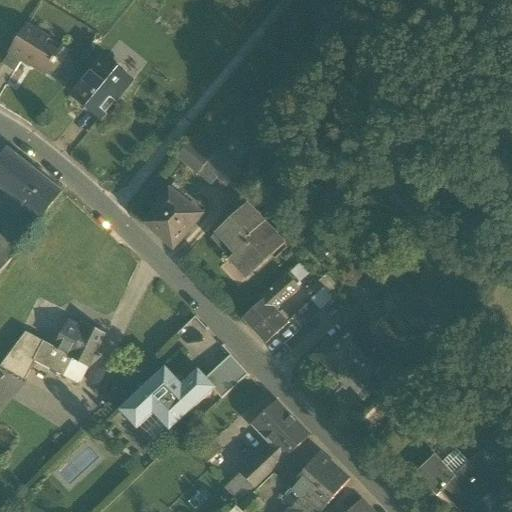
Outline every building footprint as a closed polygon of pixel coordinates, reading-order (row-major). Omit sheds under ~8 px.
[(25,62),(47,78),(53,68),(55,69),(58,65),(56,64),(63,54),(50,45),(51,44),(30,30),(19,45),(31,54),(25,62)] [(4,67),(16,75),(25,62),(31,54),(19,45),(4,67)] [(53,68),(47,78),(64,89),(82,66),(63,54),(56,64),(58,65),(55,69),(53,68)] [(73,97),(102,120),(132,83),(104,60),(73,97)] [(206,154),(210,158),(216,152),(196,136),(191,143),(199,150),(203,146),(209,151),(206,154)] [(198,174),(205,166),(210,158),(206,154),(209,151),(203,146),(199,150),(191,143),(178,158),(198,174)] [(33,170),(22,162),(7,150),(0,159),(0,189),(0,190),(11,198),(41,222),(63,194),(33,170)] [(216,152),(210,158),(205,166),(219,178),(231,164),(216,152)] [(212,187),(223,196),(241,173),(231,164),(219,178),(212,187)] [(205,166),(198,174),(212,187),(219,178),(205,166)] [(390,184),(373,177),(365,199),(383,206),(390,184)] [(147,224),(173,248),(200,217),(185,204),(170,191),(157,207),(159,209),(147,224)] [(185,204),(200,217),(205,211),(190,198),(185,204)] [(229,261),(246,280),(285,244),(248,205),(216,234),(234,255),(229,261)] [(7,232),(23,245),(32,234),(15,221),(7,232)] [(7,232),(0,240),(0,258),(8,265),(23,245),(7,232)] [(0,275),(8,265),(0,258),(0,275)] [(299,283),(309,275),(299,265),(290,273),(299,283)] [(319,282),(326,289),(334,298),(338,294),(335,291),(343,284),(331,271),(319,282)] [(262,299),(274,311),(298,289),(286,276),(262,298),(262,299)] [(347,302),(356,314),(375,299),(365,287),(347,302)] [(328,303),(334,298),(326,289),(310,303),(319,312),(328,303)] [(240,320),(264,345),(286,325),(274,311),(262,299),(240,320)] [(292,320),(300,329),(319,312),(310,303),(292,320)] [(68,323),(55,348),(53,351),(71,361),(87,370),(103,336),(86,327),(84,331),(79,328),(68,323)] [(351,371),(369,391),(396,366),(355,323),(318,358),(331,372),(342,362),(351,371)] [(0,365),(0,369),(23,382),(34,363),(33,361),(42,343),(24,334),(3,361),(0,365)] [(34,363),(62,379),(71,361),(53,351),(55,348),(42,342),(42,343),(33,361),(34,363)] [(214,391),(222,400),(249,376),(231,357),(207,379),(216,389),(214,391)] [(87,370),(71,361),(62,379),(77,388),(87,370)] [(342,362),(331,372),(340,381),(351,371),(342,362)] [(154,415),(170,433),(214,391),(216,389),(207,379),(199,370),(182,385),(166,368),(119,412),(137,431),(154,415)] [(511,403),(500,414),(509,425),(511,422),(511,403)] [(268,450),(280,463),(307,438),(276,404),(254,424),(273,445),(268,450)] [(216,442),(200,456),(208,465),(224,450),(216,442)] [(483,449),(476,457),(491,474),(499,466),(483,449)] [(241,474),(253,487),(280,463),(268,450),(241,474)] [(457,450),(441,465),(445,469),(446,469),(453,477),(469,463),(457,450)] [(301,498),(315,511),(320,511),(346,482),(319,455),(289,485),(301,498)] [(469,463),(453,477),(456,480),(446,490),(447,491),(466,511),(488,492),(493,498),(506,487),(507,489),(511,484),(511,471),(504,462),(503,463),(499,466),(491,474),(476,457),(469,463)] [(442,497),(447,491),(446,490),(456,480),(453,477),(446,469),(445,469),(441,465),(434,458),(415,476),(437,500),(441,496),(442,497)] [(253,487),(241,474),(225,489),(240,505),(256,490),(253,487)] [(239,510),(240,511),(255,511),(263,505),(254,495),(239,510)] [(315,511),(301,498),(289,511),(315,511)] [(362,500),(358,504),(365,511),(367,511),(371,509),(362,500)]
